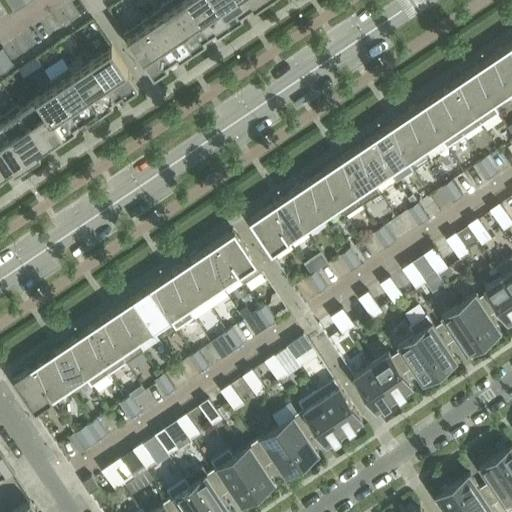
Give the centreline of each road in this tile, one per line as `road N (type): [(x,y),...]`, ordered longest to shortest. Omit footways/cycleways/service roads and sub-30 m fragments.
road 1 (tertiary): [(0,280),(419,0)]
road 2 (residential): [(318,511),(511,381)]
road 3 (residential): [(0,404),(72,511)]
